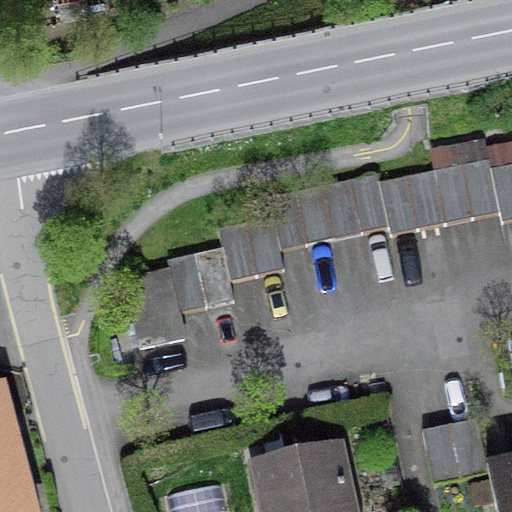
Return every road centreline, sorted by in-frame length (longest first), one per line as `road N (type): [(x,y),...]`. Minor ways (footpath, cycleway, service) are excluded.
road 1 (tertiary): [(511,32),(0,139)]
road 2 (residential): [(0,179),(81,511)]
